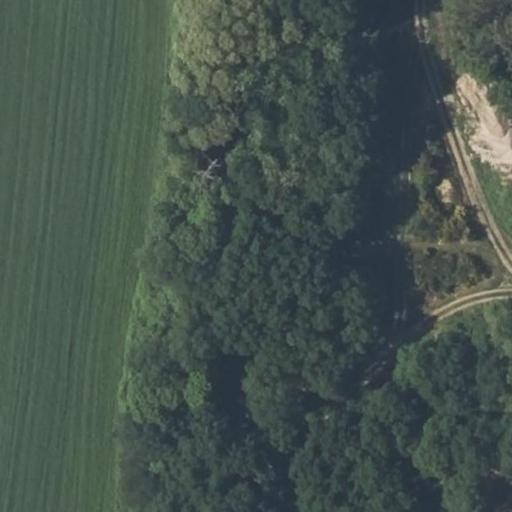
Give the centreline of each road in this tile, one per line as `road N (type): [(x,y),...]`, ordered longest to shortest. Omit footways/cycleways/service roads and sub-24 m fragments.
road 1 (track): [(275,511),(383,357),(477,289),(511,291)]
road 2 (track): [(410,0),(394,161),(397,297)]
